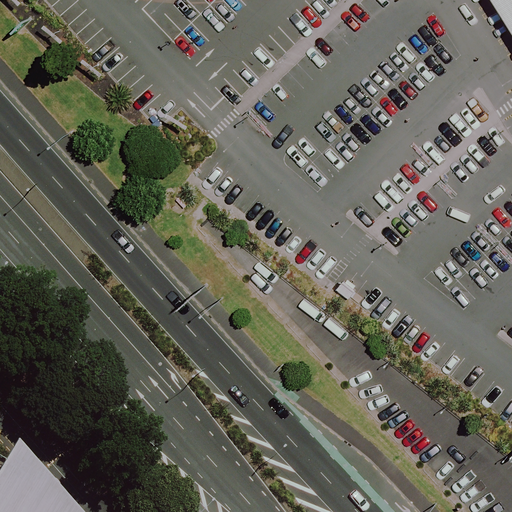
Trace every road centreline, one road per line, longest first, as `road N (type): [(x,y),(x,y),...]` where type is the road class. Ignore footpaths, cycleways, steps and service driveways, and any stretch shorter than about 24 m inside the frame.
road 1 (secondary): [(0,116),(359,511)]
road 2 (secondary): [(244,497),(0,213)]
road 3 (secondary): [(244,497),(171,451),(0,262)]
